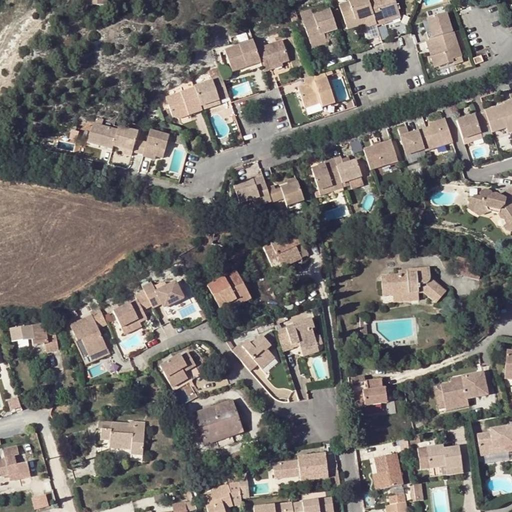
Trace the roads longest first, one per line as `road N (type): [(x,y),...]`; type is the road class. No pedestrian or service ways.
road 1 (residential): [(511,43),(495,66),(271,139),(201,175),(286,159),(502,88),(511,75)]
road 2 (residential): [(355,511),(345,445),(274,404),(211,336),(116,372)]
road 3 (unknown): [(206,176),(187,193),(59,153)]
road 4 (residential): [(65,511),(38,418),(0,426)]
